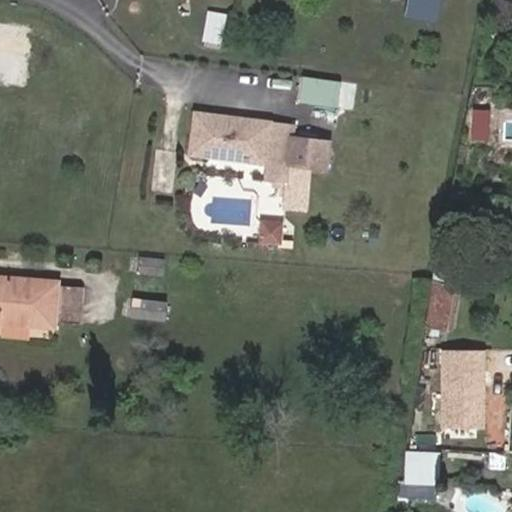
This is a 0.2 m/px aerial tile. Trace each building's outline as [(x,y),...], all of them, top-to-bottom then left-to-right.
[(507,31),(511,10),(511,3),(500,1),(493,28),(507,31)] [(222,17),(207,15),(204,40),(219,41),(222,17)] [(0,38),(28,42),(30,23),(0,18),(0,38)] [(0,83),(23,86),(28,42),(0,38),(0,83)] [(339,104),(342,81),(307,77),(304,99),(339,104)] [(273,124),(196,113),(190,155),(268,166),(269,157),(290,160),(294,135),(295,127),(273,124)] [(330,165),(333,140),(294,135),(290,160),(330,165)] [(268,166),(265,183),(287,186),(290,160),(269,157),(268,166)] [(278,244),(280,227),(263,224),(261,242),(278,244)] [(145,273),(162,275),(164,257),(148,255),(145,273)] [(433,268),(423,325),(447,329),(454,288),(445,287),(447,269),(433,268)] [(80,324),(82,289),(57,287),(57,281),(0,277),(0,322),(54,327),(55,322),(80,324)] [(166,320),(167,301),(135,298),(134,317),(166,320)] [(472,353),(440,352),(438,386),(471,387),(472,353)] [(443,484),(444,451),(409,450),(407,483),(443,484)] [(435,498),(435,485),(405,485),(405,498),(435,498)]
